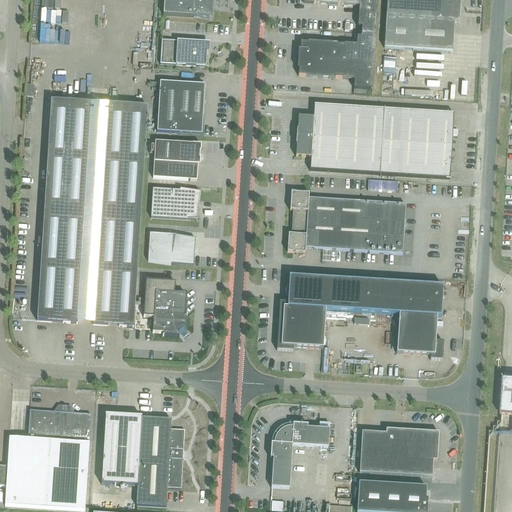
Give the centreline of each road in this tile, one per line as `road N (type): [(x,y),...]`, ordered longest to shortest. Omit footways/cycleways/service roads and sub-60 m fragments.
road 1 (unknown): [(286,191),(453,205),(461,201),(464,172),(465,126),(458,119),(303,108),(292,116)]
road 2 (unclassified): [(473,400),(499,0)]
road 3 (unclassified): [(233,383),(255,0)]
road 4 (unclassified): [(233,383),(13,366),(0,348)]
road 5 (unclassified): [(473,400),(233,383)]
road 6 (unclassified): [(0,281),(11,67)]
road 7 (unclassified): [(225,511),(233,383)]
